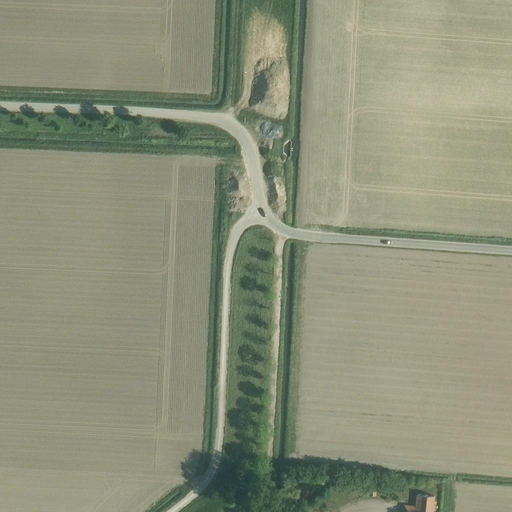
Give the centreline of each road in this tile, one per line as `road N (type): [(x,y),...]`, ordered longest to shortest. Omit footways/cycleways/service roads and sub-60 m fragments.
road 1 (unclassified): [(171,511),(215,462),(227,259),(233,235),(262,215)]
road 2 (tertiary): [(262,215),(299,235),(511,251)]
road 3 (tertiary): [(235,129),(169,113),(0,105)]
road 4 (track): [(229,0),(223,122)]
